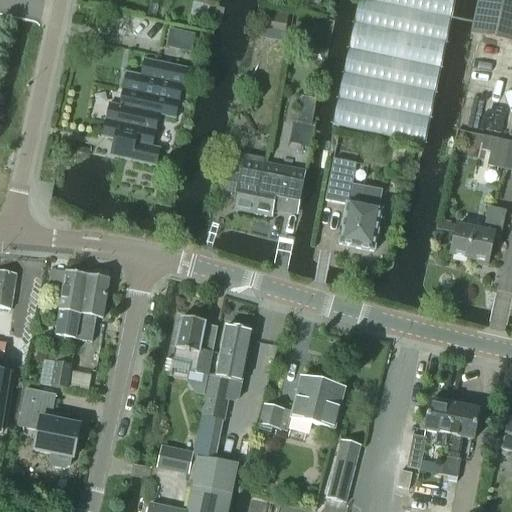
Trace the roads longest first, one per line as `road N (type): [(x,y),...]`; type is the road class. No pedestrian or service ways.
road 1 (tertiary): [(511,349),(146,255)]
road 2 (unclassified): [(89,511),(146,255)]
road 3 (tertiary): [(9,233),(58,14)]
road 4 (tertiary): [(146,255),(9,233)]
